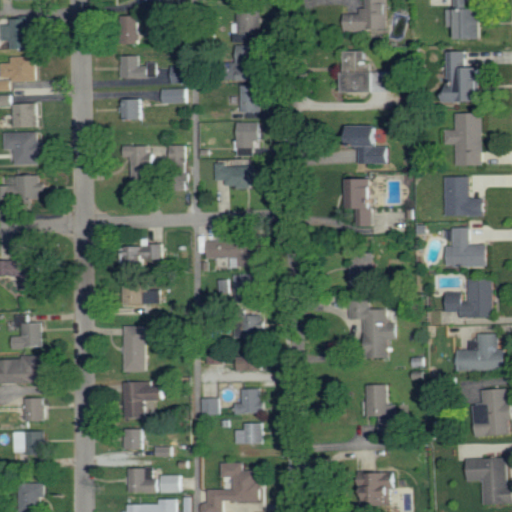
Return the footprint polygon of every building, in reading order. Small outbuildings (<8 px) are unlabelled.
[(391,0),(366,0),(366,14),(347,14),(347,31),(391,30),(391,0)] [(484,39),(485,9),(474,9),(473,0),(456,0),(457,9),(451,9),(450,26),(462,27),(462,39),(484,39)] [(264,5),(238,5),(239,43),(255,43),(255,35),(264,35),(264,5)] [(181,8),(165,9),(166,25),(182,24),(181,8)] [(143,44),(142,13),(123,14),(124,44),(143,44)] [(6,26),(6,41),(16,41),(17,49),(36,49),(36,39),(40,39),(40,17),(14,18),(15,25),(6,26)] [(242,80),(264,80),(263,45),(241,46),(242,80)] [(395,72),(377,72),(377,61),(371,61),(371,51),(349,51),(350,93),(395,93),(395,72)] [(449,52),(451,103),(487,102),(486,66),(470,67),(469,52),(449,52)] [(15,57),(15,64),(5,64),(6,78),(16,78),(16,82),(42,81),(41,56),(15,57)] [(161,64),(144,64),(143,56),(125,56),(125,79),(161,79),(161,64)] [(190,84),(189,66),(173,67),(173,84),(190,84)] [(0,91),(15,91),(15,80),(0,80),(0,91)] [(264,85),(244,86),(244,112),(265,112),(264,85)] [(168,104),(191,103),(190,89),(167,90),(168,104)] [(1,106),(16,106),(16,95),(1,96),(1,106)] [(146,99),(126,99),(126,120),(146,120),(146,99)] [(43,128),(43,104),(18,104),(19,128),(43,128)] [(487,113),(461,114),(461,130),(449,130),(450,145),(461,145),(462,166),(488,165),(487,113)] [(264,122),(241,123),(242,156),(259,156),(258,140),(264,140),(264,122)] [(364,164),(394,163),(393,147),(383,147),(383,126),(355,127),(356,147),(363,146),(364,164)] [(19,165),(46,164),(46,141),(43,141),(43,132),(8,133),(9,150),(19,150),(19,165)] [(191,164),(191,145),(173,146),(173,164),(191,164)] [(153,147),(136,146),(135,180),(158,181),(158,154),(153,154),(153,147)] [(260,166),(229,166),(228,163),(218,163),(219,180),(230,180),(230,187),(261,186),(260,166)] [(44,176),(20,176),(21,198),(44,197),(44,191),(51,191),(50,183),(44,183),(44,176)] [(475,177),(450,177),(449,216),(489,216),(490,198),(475,198),(475,177)] [(377,179),(350,179),(350,210),(360,209),(360,227),(378,227),(377,179)] [(474,227),(456,228),(456,246),(451,246),(451,266),(492,266),(492,244),(475,245),(474,227)] [(212,241),(212,258),(242,257),(243,268),(262,268),(262,240),(212,241)] [(166,245),(129,247),(130,269),(151,268),(151,258),(167,258),(166,245)] [(376,287),(376,252),(354,252),(353,286),(376,287)] [(1,274),(25,274),(25,289),(46,288),(45,259),(1,260),(1,274)] [(237,275),(238,299),(264,298),(263,274),(237,275)] [(452,311),(466,311),(466,317),(499,316),(498,278),(473,278),(474,300),(468,300),(468,291),(451,292),(452,311)] [(232,292),(232,279),(221,279),(222,293),(232,292)] [(127,302),(165,303),(165,290),(152,290),(152,282),(128,281),(127,302)] [(370,318),(370,356),(393,356),(393,338),(401,338),(401,322),(391,322),(391,308),(375,308),(375,299),(354,299),(354,318),(370,318)] [(46,322),(31,322),(31,314),(20,314),(21,347),(47,346),(46,322)] [(266,337),(266,315),(245,314),(244,336),(266,337)] [(150,325),(128,325),(129,371),(151,371),(150,325)] [(460,370),(511,369),(511,348),(504,348),(504,332),(482,333),(483,349),(460,350),(460,370)] [(228,347),(214,347),(214,363),(228,363),(228,347)] [(266,369),(266,348),(243,348),(243,369),(266,369)] [(5,382),(47,381),(46,356),(4,357),(5,382)] [(167,399),(167,385),(155,385),(155,380),(130,381),(131,417),(150,417),(150,400),(167,399)] [(400,404),(392,404),(392,383),(371,384),(372,416),(381,415),(382,436),(401,435),(400,404)] [(511,433),(511,387),(483,388),(485,434),(511,433)] [(265,388),(247,388),(247,401),(241,401),(242,412),(270,411),(269,400),(266,400),(265,388)] [(31,420),(50,420),(49,396),(31,397),(31,420)] [(223,397),(205,397),(206,414),(224,414),(223,397)] [(268,421),(248,422),(248,429),(240,429),(241,443),(268,442),(268,421)] [(147,448),(147,428),(129,428),(130,448),(147,448)] [(19,431),(20,448),(30,448),(30,454),(50,454),(49,430),(19,431)] [(177,446),(161,446),(160,456),(176,456),(177,446)] [(511,459),(511,456),(472,458),(473,480),(488,479),(489,504),(511,503),(511,459)] [(265,500),(265,481),(261,481),(261,470),(249,470),(249,462),(228,462),(228,476),(239,476),(239,488),(212,488),(212,511),(229,511),(229,500),(265,500)] [(158,466),(133,467),(134,493),(162,492),(162,478),(158,478),(158,466)] [(187,492),(186,474),(163,475),(163,493),(187,492)] [(389,511),(410,511),(414,511),(413,506),(406,508),(405,502),(408,501),(402,477),(383,482),(389,511)] [(48,482),(27,482),(26,511),(24,511),(23,511),(41,511),(42,510),(48,510),(48,482)] [(180,511),(180,498),(161,499),(161,503),(131,504),(131,510),(125,511),(124,511),(180,511)]
